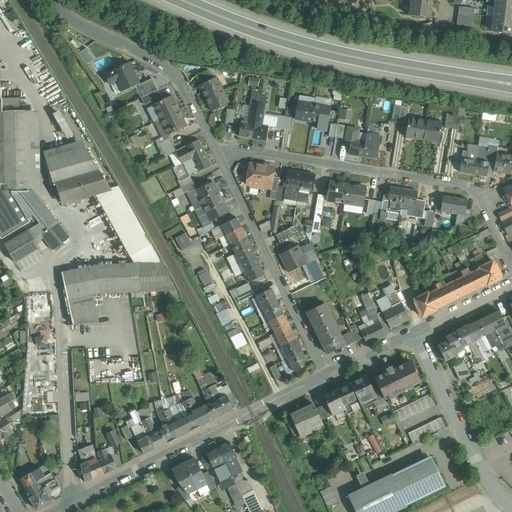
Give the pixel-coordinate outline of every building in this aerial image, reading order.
[(431,3),(411,1),(410,15),(430,17),(431,3)] [(511,5),(496,3),(494,17),(511,19),(511,5)] [(473,8),(459,6),(458,13),(473,14),(473,8)] [(473,14),(458,13),(457,25),(471,26),(473,14)] [(511,19),(494,17),(492,31),(511,33),(511,19)] [(88,47),(79,53),(86,64),(95,59),(88,47)] [(129,64),(112,72),(113,72),(105,76),(109,84),(110,84),(117,80),(122,91),(138,83),(129,64)] [(208,70),(196,76),(200,83),(211,77),(208,70)] [(217,77),(199,86),(202,91),(203,91),(206,98),(222,90),(216,78),(217,78),(217,77)] [(250,85),(258,86),(259,78),(250,77),(250,85)] [(158,90),(152,79),(138,85),(144,97),(145,96),(158,90)] [(117,80),(110,84),(115,94),(122,91),(117,80)] [(222,90),(206,98),(210,105),(209,106),(211,111),(229,103),(229,102),(228,102),(222,90)] [(259,101),(258,90),(251,91),(251,102),(259,101)] [(172,96),(153,105),(154,106),(154,105),(161,119),(179,111),(179,110),(178,110),(175,104),(176,103),(175,102),(174,103),(171,97),(172,96)] [(247,123),(241,122),(239,136),(252,139),(258,104),(250,102),(248,118),(246,118),(245,121),(247,121),(247,123)] [(315,105),(298,102),(295,119),(312,122),(315,105)] [(258,104),(252,139),(266,141),(268,127),(262,126),(265,105),(258,104)] [(330,108),(315,105),(312,122),(318,123),(317,129),(327,131),(330,108)] [(401,106),(395,105),(392,123),(398,124),(401,106)] [(408,107),(401,106),(398,124),(405,125),(408,107)] [(64,109),(57,112),(67,139),(75,136),(64,109)] [(235,110),(227,109),(225,122),(233,124),(235,110)] [(351,111),(343,109),(342,117),(349,119),(351,111)] [(179,111),(161,119),(169,134),(168,134),(168,135),(187,126),(186,125),(185,125),(182,120),(183,119),(183,118),(182,118),(179,112),(180,111),(179,111)] [(27,112),(2,112),(3,136),(4,185),(4,192),(29,192),(27,112)] [(455,115),(447,113),(445,128),(452,129),(455,115)] [(462,116),(455,115),(452,129),(460,130),(462,116)] [(286,117),(278,116),(276,129),(284,130),(286,117)] [(293,118),(286,117),(284,130),(291,131),(293,118)] [(425,121),(409,118),(406,137),(414,138),(414,137),(422,139),(425,121)] [(433,122),(425,121),(422,139),(430,140),(430,141),(431,141),(438,142),(439,143),(442,123),(434,121),(433,122)] [(338,126),(331,124),(328,136),(335,138),(338,126)] [(345,126),(338,124),(338,126),(335,138),(343,139),(345,126)] [(365,142),(357,141),(359,130),(348,128),(344,146),(350,147),(349,155),(363,157),(365,142)] [(380,137),(366,135),(365,142),(363,157),(377,159),(380,137)] [(170,139),(159,144),(162,150),(173,145),(170,139)] [(199,140),(185,147),(186,147),(179,151),(184,162),(205,152),(199,140)] [(173,145),(162,150),(166,157),(177,152),(173,145)] [(488,148),(478,146),(477,153),(473,174),(487,176),(489,162),(495,163),(498,147),(488,145),(488,148)] [(86,149),(46,161),(53,185),(100,171),(86,149)] [(184,162),(183,163),(189,175),(197,171),(198,172),(211,165),(205,152),(184,162)] [(468,152),(463,152),(460,172),(473,174),(477,153),(468,152)] [(511,157),(497,155),(494,170),(510,173),(511,167),(511,166),(511,157)] [(262,166),(250,164),(247,184),(249,184),(251,187),(258,189),(262,166)] [(274,168),(262,166),(258,189),(266,190),(269,187),(271,188),(273,177),(274,168)] [(302,173),(288,170),(286,185),(289,185),(289,188),(286,187),(283,201),(284,201),(284,199),(297,201),(299,187),(302,173)] [(100,171),(53,185),(53,186),(56,185),(61,203),(95,193),(110,189),(100,171)] [(315,175),(302,173),(299,187),(297,201),(307,203),(309,194),(312,194),(315,175)] [(190,177),(179,182),(182,188),(193,182),(190,177)] [(279,178),(273,177),(271,188),(270,191),(277,192),(278,186),(279,178)] [(193,182),(182,188),(185,193),(195,188),(193,182)] [(213,182),(196,190),(204,206),(221,198),(213,182)] [(348,185),(329,182),(326,201),(345,203),(348,185)] [(29,192),(4,192),(4,185),(0,184),(0,237),(1,239),(2,239),(5,244),(4,245),(15,263),(39,249),(37,246),(45,240),(53,250),(69,237),(57,222),(56,222),(45,208),(44,208),(33,193),(31,195),(29,192)] [(366,187),(348,185),(345,203),(363,206),(366,187)] [(511,185),(503,189),(511,206),(511,185)] [(151,244),(119,186),(110,189),(95,193),(130,256),(151,244)] [(286,187),(278,186),(277,192),(275,200),(283,201),(286,187)] [(404,189),(390,187),(388,201),(385,200),(383,202),(381,216),(380,216),(380,220),(383,221),(386,219),(398,221),(400,214),(401,209),(404,189)] [(417,192),(404,189),(401,209),(407,210),(406,216),(423,219),(426,201),(416,199),(417,192)] [(325,196),(318,195),(316,206),(323,208),(325,196)] [(468,199),(443,195),(440,212),(457,215),(465,216),(466,209),(468,199)] [(221,198),(204,206),(211,222),(228,213),(221,198)] [(376,201),(369,200),(367,214),(374,215),(376,201)] [(383,202),(376,201),(374,215),(380,216),(381,216),(383,202)] [(323,208),(316,206),(312,232),(319,233),(321,218),(322,218),(323,216),(321,216),(323,208)] [(280,208),(275,207),(271,233),(276,233),(280,208)] [(472,210),(466,209),(465,216),(457,215),(455,227),(465,222),(471,219),(472,210)] [(511,212),(510,209),(498,215),(502,221),(511,215),(511,212)] [(435,213),(427,211),(425,226),(433,227),(435,213)] [(380,216),(374,215),(370,238),(377,236),(380,220),(380,216)] [(323,226),(331,228),(333,219),(325,217),(323,226)] [(237,218),(222,226),(227,235),(241,228),(237,218)] [(511,218),(503,223),(508,235),(511,232),(511,218)] [(213,223),(202,229),(205,234),(215,229),(213,223)] [(241,228),(227,235),(231,244),(246,237),(241,228)] [(289,228),(276,235),(279,243),(293,236),(289,228)] [(488,230),(466,241),(468,246),(490,235),(488,230)] [(192,245),(186,233),(180,236),(187,248),(192,245)] [(187,248),(180,236),(175,239),(182,251),(187,248)] [(246,237),(231,244),(236,254),(250,246),(246,237)] [(151,244),(130,256),(133,263),(160,262),(151,244)] [(250,246),(236,254),(241,263),(255,256),(250,246)] [(298,246),(279,255),(284,264),(302,255),(298,246)] [(302,255),(284,264),(288,273),(307,264),(312,275),(324,270),(313,250),(302,255)] [(435,261),(430,250),(425,253),(428,260),(430,264),(435,261)] [(493,261),(486,265),(481,255),(474,258),(480,270),(487,284),(487,285),(501,279),(500,275),(501,275),(496,264),(495,264),(493,261)] [(255,256),(241,263),(245,272),(260,265),(255,256)] [(99,265),(79,269),(82,282),(65,286),(73,325),(98,323),(94,295),(176,291),(160,262),(133,263),(99,265)] [(260,265),(245,272),(250,282),(264,274),(260,265)] [(379,279),(391,276),(389,265),(377,268),(379,279)] [(414,266),(402,271),(404,276),(417,270),(414,266)] [(199,272),(204,285),(214,281),(208,268),(199,272)] [(79,269),(62,272),(65,286),(82,282),(79,269)] [(480,270),(470,274),(468,269),(464,270),(474,290),(487,284),(480,270)] [(324,270),(312,275),(315,281),(326,276),(324,270)] [(474,290),(464,270),(461,272),(463,278),(454,282),(461,296),(474,290)] [(12,277),(2,283),(6,290),(16,284),(12,277)] [(454,282),(445,287),(442,282),(439,284),(449,303),(461,296),(454,282)] [(248,284),(237,289),(240,295),(252,290),(249,284),(248,284)] [(449,303),(439,284),(436,286),(438,290),(428,294),(435,309),(449,303)] [(271,289),(257,296),(263,309),(277,302),(271,289)] [(240,295),(237,297),(240,302),(254,295),(252,290),(240,295)] [(409,320),(395,292),(386,297),(391,308),(382,312),(385,319),(390,329),(391,329),(409,320)] [(428,293),(414,300),(415,303),(420,314),(421,314),(422,317),(436,310),(435,309),(428,294),(428,293)] [(218,294),(209,297),(211,303),(220,300),(218,294)] [(226,300),(214,306),(217,313),(230,306),(226,300)] [(277,302),(263,309),(269,321),(283,314),(277,302)] [(318,333),(335,326),(325,304),(307,312),(308,313),(309,313),(312,320),(311,320),(316,331),(317,331),(318,333)] [(230,308),(218,312),(222,324),(234,320),(230,308)] [(499,311),(488,316),(502,343),(508,341),(501,327),(506,325),(499,311)] [(283,314),(269,321),(275,334),(290,327),(283,314)] [(488,316),(477,321),(484,335),(489,333),(496,346),(502,343),(488,316)] [(390,329),(385,319),(379,322),(385,334),(392,331),(391,329),(390,329)] [(477,321),(467,326),(481,353),(481,354),(487,351),(480,337),(484,335),(477,321)] [(379,322),(361,331),(367,344),(386,335),(385,334),(379,322)] [(362,339),(355,325),(349,328),(351,332),(356,342),(362,339)] [(335,326),(318,333),(319,335),(318,335),(323,346),(325,346),(328,353),(327,353),(327,354),(344,346),(345,345),(341,337),(335,326)] [(467,326),(456,332),(463,346),(468,343),(475,356),(481,353),(467,326)] [(290,327),(275,334),(281,347),(296,339),(290,327)] [(232,337),(240,332),(237,328),(230,333),(232,337)] [(236,349),(248,344),(243,332),(231,337),(236,349)] [(351,332),(341,337),(345,345),(344,346),(345,347),(356,342),(351,332)] [(456,332),(446,336),(448,340),(438,345),(446,361),(457,355),(454,350),(463,346),(456,332)] [(37,345),(48,344),(47,335),(36,336),(37,345)] [(296,339),(281,347),(287,359),(302,352),(296,339)] [(302,352),(287,359),(294,372),(308,365),(302,352)] [(475,356),(473,357),(476,364),(479,362),(485,360),(483,358),(481,354),(481,353),(475,356)] [(88,369),(118,370),(118,361),(88,360),(88,369)] [(485,360),(479,362),(481,366),(482,366),(485,372),(490,370),(485,360)] [(410,361),(393,369),(391,366),(389,368),(388,368),(386,369),(387,372),(375,378),(379,387),(384,397),(385,399),(388,398),(389,400),(397,396),(396,394),(421,382),(410,361)] [(463,361),(453,367),(456,374),(467,368),(463,361)] [(257,364),(246,369),(249,373),(259,368),(257,364)] [(281,378),(275,365),(269,368),(276,380),(281,378)] [(365,376),(350,383),(358,399),(362,408),(363,407),(361,404),(374,398),(375,398),(372,391),(365,376)] [(212,379),(206,382),(206,383),(208,388),(215,385),(212,379)] [(206,383),(200,386),(202,391),(204,390),(208,388),(206,383)] [(350,383),(336,390),(345,410),(347,414),(353,411),(349,403),(358,399),(350,383)] [(226,395),(221,398),(215,385),(208,388),(222,415),(233,409),(226,395)] [(379,387),(372,391),(375,398),(374,398),(376,401),(384,397),(379,387)] [(222,415),(208,388),(204,390),(207,396),(205,397),(209,404),(206,405),(211,420),(222,415)] [(336,390),(323,396),(327,403),(332,415),(332,416),(345,410),(336,390)] [(88,393),(77,393),(78,401),(88,400),(88,393)] [(433,407),(439,404),(434,394),(428,396),(433,407)] [(428,409),(433,407),(428,396),(423,399),(428,409)] [(206,405),(197,409),(194,404),(196,404),(193,397),(187,400),(200,426),(211,420),(206,405)] [(423,412),(428,409),(423,399),(418,401),(423,412)] [(200,426),(187,400),(180,403),(183,409),(185,408),(188,414),(180,418),(187,432),(200,426)] [(417,415),(423,412),(418,401),(412,404),(417,415)] [(327,403),(321,406),(327,418),(332,415),(327,403)] [(6,404),(0,407),(0,422),(2,422),(0,418),(0,415),(10,410),(6,404)] [(316,409),(313,404),(301,410),(310,430),(323,423),(322,420),(316,409)] [(412,417),(417,415),(412,404),(407,407),(412,417)] [(149,406),(136,412),(141,422),(142,422),(142,421),(149,418),(151,417),(150,411),(149,406)] [(321,406),(316,409),(322,420),(327,418),(321,406)] [(407,420),(412,417),(407,407),(402,409),(407,420)] [(180,418),(174,421),(172,415),(173,415),(170,408),(164,411),(177,437),(187,432),(180,418)] [(401,422),(407,420),(402,409),(396,412),(401,422)] [(310,430),(301,410),(290,415),(293,422),(299,434),(300,437),(311,432),(310,430)] [(177,437),(164,411),(158,414),(161,421),(163,420),(165,423),(166,424),(159,428),(160,430),(166,442),(177,437)] [(59,415),(50,415),(51,442),(60,442),(59,415)] [(445,430),(450,427),(445,417),(440,419),(445,430)] [(156,432),(152,423),(153,422),(152,420),(151,421),(149,418),(142,421),(142,422),(155,448),(166,443),(166,442),(160,430),(156,432)] [(439,432),(445,430),(440,419),(434,422),(439,432)] [(2,422),(0,422),(0,439),(0,440),(9,434),(10,433),(9,432),(12,431),(8,425),(5,427),(2,422)] [(141,422),(131,427),(138,441),(137,441),(144,454),(155,448),(142,422),(141,422)] [(299,434),(293,422),(288,425),(294,437),(299,434)] [(434,435),(439,432),(434,422),(429,424),(434,435)] [(429,438),(434,435),(429,424),(424,427),(429,438)] [(127,425),(121,428),(126,440),(133,437),(127,425)] [(423,440),(429,438),(424,427),(418,430),(423,440)] [(119,443),(114,430),(107,433),(112,446),(119,443)] [(418,443),(423,440),(418,430),(413,432),(418,443)] [(229,442),(218,448),(225,462),(236,457),(229,442)] [(102,450),(97,452),(101,460),(97,461),(103,474),(117,468),(111,454),(109,456),(106,448),(105,449),(102,450)] [(218,448),(207,453),(221,483),(224,481),(227,487),(235,483),(232,477),(225,462),(218,448)] [(93,459),(90,453),(85,456),(88,461),(93,478),(103,474),(97,461),(96,458),(93,459)] [(88,461),(85,456),(81,457),(83,464),(80,465),(85,482),(93,478),(88,461)] [(236,457),(225,462),(232,477),(240,473),(243,471),(236,457)] [(202,474),(194,458),(183,464),(196,489),(207,484),(207,483),(202,474)] [(429,459),(393,477),(406,503),(442,486),(429,459)] [(36,467),(28,472),(30,474),(19,481),(24,489),(52,473),(46,464),(37,470),(36,467)] [(183,464),(172,470),(178,480),(182,486),(188,493),(196,489),(183,464)] [(213,484),(207,471),(202,474),(207,483),(207,484),(208,487),(213,484)] [(358,475),(363,486),(371,482),(366,472),(358,475)] [(52,473),(24,489),(30,498),(42,490),(40,485),(42,484),(44,487),(46,485),(56,480),(52,473)] [(240,473),(232,477),(235,483),(241,496),(242,496),(252,490),(253,490),(248,481),(243,481),(240,473)] [(391,474),(347,495),(355,511),(395,511),(407,507),(406,503),(393,477),(391,474)] [(42,490),(30,498),(37,510),(51,502),(47,495),(50,492),(49,490),(59,485),(56,480),(46,485),(47,486),(44,488),(42,490)] [(235,483),(227,487),(237,507),(245,503),(241,496),(235,483)] [(188,493),(182,486),(177,490),(186,501),(190,497),(188,493)] [(322,490),(329,506),(339,502),(332,486),(322,490)] [(252,490),(242,496),(245,503),(249,511),(257,511),(262,510),(252,490)] [(235,511),(231,502),(230,502),(225,492),(218,494),(226,511),(235,511)]
